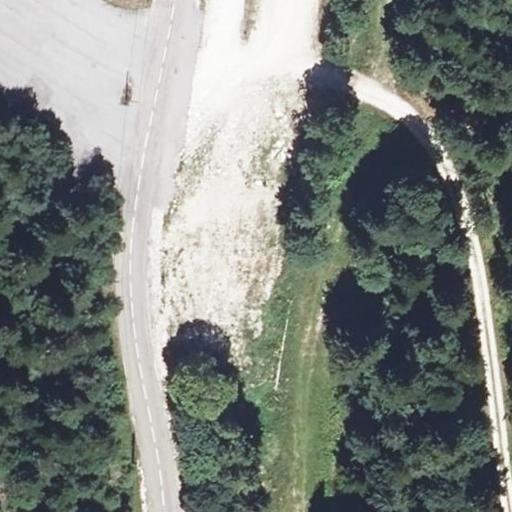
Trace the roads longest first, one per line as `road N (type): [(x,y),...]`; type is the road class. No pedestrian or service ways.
road 1 (track): [(255,39),(337,68),(393,101),(431,144),(462,216),(493,344),(503,511)]
road 2 (tertiary): [(166,511),(133,273),(140,188),(178,0)]
